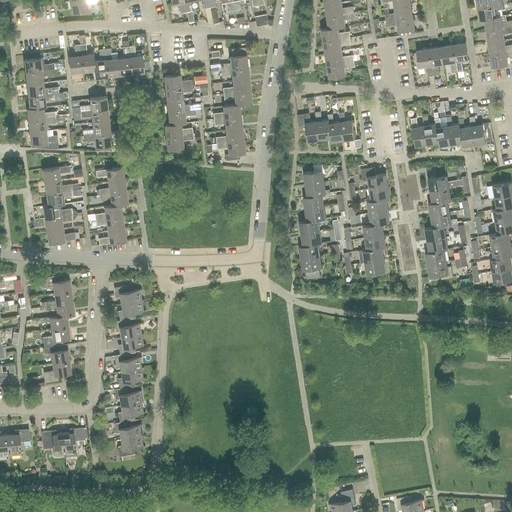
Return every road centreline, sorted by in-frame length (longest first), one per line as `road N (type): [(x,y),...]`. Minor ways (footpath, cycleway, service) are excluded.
road 1 (residential): [(272,85),(256,252),(184,261),(98,257)]
road 2 (residential): [(279,37),(134,25),(21,31)]
road 3 (residential): [(0,405),(65,408),(89,400),(98,257)]
road 4 (residential): [(506,91),(375,92)]
